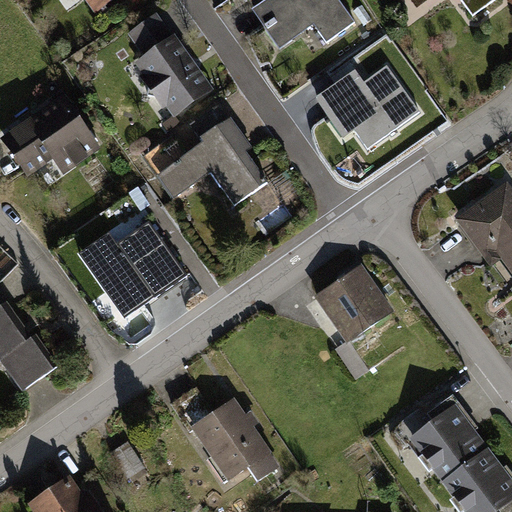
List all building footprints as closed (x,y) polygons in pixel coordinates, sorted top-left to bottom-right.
[(91,0),(99,10),(113,0),(91,0)] [(267,0),(254,9),(269,29),(278,22),(290,39),(315,21),(321,30),(319,31),(327,43),(356,23),(338,0),(267,0)] [(461,0),(473,16),(495,0),(461,0)] [(150,59),(142,65),(150,76),(146,79),(150,84),(148,96),(160,97),(164,103),(168,100),(176,112),(207,89),(156,18),(133,35),(150,59)] [(355,72),(318,98),(332,118),(342,111),(354,128),(379,111),(384,118),(382,120),(390,133),(419,112),(387,68),(364,84),(355,72)] [(62,102),(6,141),(28,173),(63,148),(74,163),(95,148),(62,102)] [(173,137),(149,153),(179,196),(211,173),(235,206),(268,183),(215,109),(191,126),(204,144),(187,156),(173,137)] [(511,196),(506,189),(462,221),(484,251),(495,243),(511,265),(511,196)] [(144,208),(112,228),(119,240),(152,220),(144,208)] [(149,224),(118,246),(155,298),(186,276),(149,224)] [(360,269),(319,297),(349,341),(390,312),(360,269)] [(7,303),(0,307),(0,359),(23,392),(58,367),(36,336),(32,338),(7,303)] [(369,370),(349,341),(336,350),(357,379),(369,370)] [(198,390),(173,407),(190,432),(196,429),(230,480),(267,455),(249,428),(255,424),(248,414),(242,419),(230,402),(213,413),(198,390)] [(436,424),(414,440),(425,454),(419,459),(429,473),(435,468),(443,478),(462,464),(483,448),(465,425),(471,420),(453,396),(429,415),(436,424)] [(144,468),(127,443),(111,453),(128,478),(144,468)] [(483,448),(462,464),(497,510),(499,508),(502,511),(511,511),(511,474),(506,479),(483,448)] [(467,511),(494,511),(497,510),(462,464),(443,478),(457,496),(450,501),(458,511),(464,511),(467,511)] [(88,511),(69,483),(35,506),(38,511),(88,511)]
